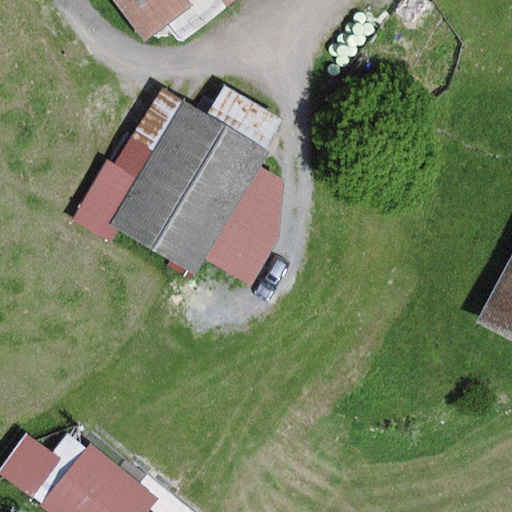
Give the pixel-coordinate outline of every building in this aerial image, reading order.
[(111,0),(145,45),(193,9),(186,0),(222,0),(229,8),(239,0),(111,0)] [(208,113),(160,85),(114,163),(108,159),(70,222),(112,247),(120,234),(196,278),(206,260),(261,168),(269,153),(266,152),(284,121),(224,86),(208,113)] [(285,182),(261,168),(206,260),(252,287),(281,238),(285,182)] [(511,255),(475,325),(511,344),(511,255)] [(0,466),(0,477),(43,511),(194,511),(146,474),(139,483),(92,445),(88,451),(69,436),(54,454),(27,433),(0,466)]
